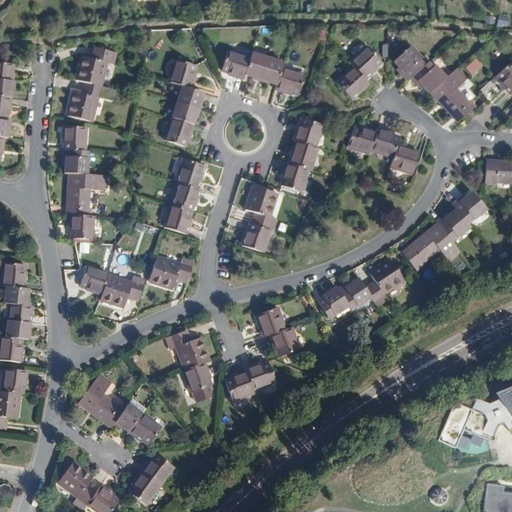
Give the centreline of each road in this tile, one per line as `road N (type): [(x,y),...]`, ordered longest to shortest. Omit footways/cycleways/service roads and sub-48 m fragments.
road 1 (residential): [(212,299),(327,268),(394,233),(436,184),(450,144)]
road 2 (secondary): [(511,311),(399,375),(327,429)]
road 3 (residential): [(243,163),(273,142),(268,114),(250,103),(230,106),(214,129),(218,148),(233,161)]
road 4 (residential): [(59,359),(85,358),(212,299)]
road 5 (residential): [(59,359),(45,234),(26,204)]
road 6 (residential): [(212,299),(209,245),(233,161)]
road 7 (residential): [(26,204),(45,66)]
road 8 (secondary): [(229,511),(327,429)]
road 9 (secondary): [(327,429),(432,370)]
